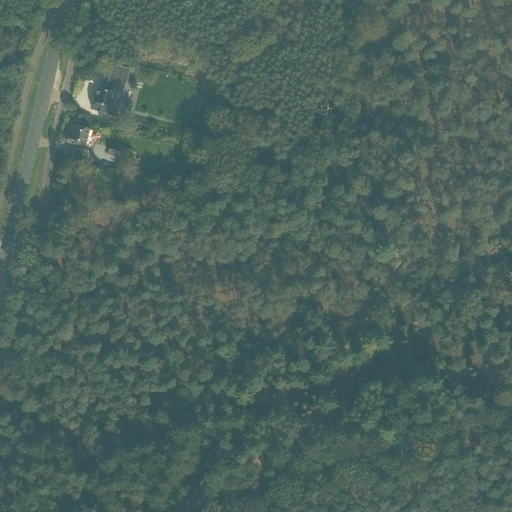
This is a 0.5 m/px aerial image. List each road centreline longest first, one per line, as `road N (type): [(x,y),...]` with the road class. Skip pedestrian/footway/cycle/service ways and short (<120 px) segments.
road 1 (track): [(350,368),(364,307),(466,158),(506,34),(507,0)]
road 2 (secondary): [(0,274),(65,0)]
